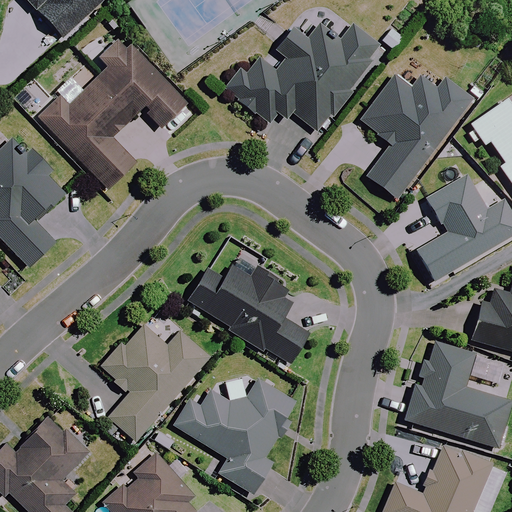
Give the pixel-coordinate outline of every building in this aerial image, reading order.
[(104,0),(24,0),(62,40),(104,0)] [(379,50),(350,29),(338,46),(316,30),(307,43),(289,30),(272,52),(284,61),(275,74),(257,61),(247,75),(238,69),(222,91),(269,125),(275,116),(284,123),(289,116),(317,136),(379,50)] [(145,105),(109,67),(72,103),(63,93),(36,119),(106,191),(133,165),(109,140),(145,105)] [(436,92),(418,79),(409,92),(391,78),(358,121),(390,146),(365,178),(394,200),(470,101),(443,81),(436,92)] [(511,110),(505,101),(468,127),(483,147),(488,143),(503,164),(498,168),(511,188),(511,110)] [(21,159),(7,144),(0,150),(0,242),(26,270),(52,245),(31,222),(60,195),(45,179),(50,174),(29,152),(21,159)] [(484,212),(466,178),(425,200),(444,236),(414,252),(432,285),(511,242),(511,223),(501,203),(484,212)] [(282,286),(256,269),(248,280),(230,269),(221,283),(205,272),(185,302),(286,367),(306,336),(280,319),(292,301),(278,292),(282,286)] [(511,279),(507,295),(492,290),(487,307),(480,305),(469,341),(511,354),(511,279)] [(166,348),(140,326),(102,370),(129,393),(108,418),(135,442),(207,358),(179,333),(166,348)] [(474,355),(431,342),(417,387),(413,385),(403,421),(495,449),(509,404),(464,390),(474,355)] [(295,406),(256,382),(247,397),(233,388),(225,403),(209,393),(200,409),(188,402),(172,428),(226,460),(217,476),(250,497),(269,464),(262,460),(295,406)] [(86,454),(44,416),(13,450),(6,444),(0,450),(0,495),(3,498),(6,494),(25,511),(68,511),(63,506),(74,494),(60,482),(86,454)] [(487,511),(504,473),(441,447),(420,496),(394,485),(382,511),(487,511)] [(125,491),(118,482),(96,501),(104,511),(191,511),(185,505),(190,501),(154,455),(134,471),(140,479),(125,491)]
